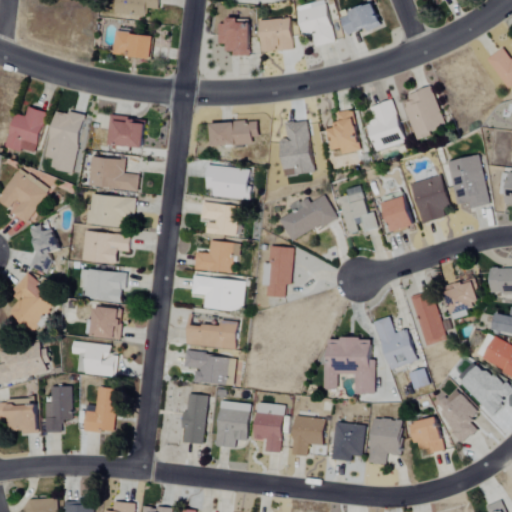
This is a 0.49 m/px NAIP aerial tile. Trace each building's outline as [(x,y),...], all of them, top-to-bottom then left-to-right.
[(159,10),(159,0),(114,0),(113,14),(146,15),(146,10),(159,10)] [(336,42),(324,0),(296,8),(304,37),(313,35),(317,47),(336,42)] [(348,36),(381,24),(374,5),(341,18),(348,36)] [(250,24),(239,24),(239,19),(228,19),(228,25),(219,25),(220,45),(227,45),(228,56),(251,56),(250,24)] [(261,53),(292,52),(291,20),(259,21),(261,53)] [(152,61),(155,38),(117,33),(114,56),(152,61)] [(511,60),(511,61),(504,49),(489,59),(511,94),(511,60)] [(411,94),(414,101),(404,104),(415,139),(445,129),(432,87),(411,94)] [(404,144),(394,101),(374,106),(378,121),(368,123),(375,151),(404,144)] [(34,156),(48,114),(29,108),(25,119),(15,116),(6,147),(34,156)] [(74,174),(86,118),(56,111),(46,158),(53,159),(50,169),(74,174)] [(330,151),(341,150),(341,155),(360,152),(354,111),(336,113),(338,122),(332,123),(333,130),(327,130),(330,151)] [(145,148),(147,121),(110,118),(108,146),(145,148)] [(314,175),(309,122),(286,124),(287,140),(281,140),(284,177),(314,175)] [(260,123),(212,124),(213,147),(255,146),(254,138),(261,138),(260,123)] [(448,163),(457,206),(469,204),(470,210),(490,205),(480,156),(448,163)] [(127,161),(92,157),(89,187),(138,193),(140,176),(125,174),(127,161)] [(213,197),(248,201),(252,172),(209,166),(206,189),(214,190),(213,197)] [(50,191),(17,170),(0,197),(0,204),(29,223),(50,191)] [(511,173),(502,173),(499,195),(506,196),(505,204),(511,204),(511,173)] [(451,208),(442,176),(412,185),(423,225),(446,218),(444,210),(451,208)] [(340,199),(349,235),(362,232),(363,233),(379,230),(375,214),(369,215),(362,187),(347,190),(348,197),(340,199)] [(89,225),(124,229),(125,221),(136,222),(138,200),(92,195),(89,225)] [(322,226),(323,228),(339,220),(326,196),(311,204),(308,199),(292,207),(295,213),(280,220),(291,242),(322,226)] [(415,227),(407,198),(385,204),(393,234),(415,227)] [(239,207),(203,204),(201,221),(208,222),(206,235),(236,238),(239,207)] [(53,268),(49,256),(62,252),(57,231),(46,234),(44,226),(29,230),(40,271),(53,268)] [(83,262),(118,266),(120,252),(131,253),(133,237),(86,232),(83,262)] [(195,272),(232,274),(233,256),(239,256),(240,244),(207,243),(207,254),(196,253),(195,272)] [(267,297),(286,299),(287,286),(291,286),(295,249),(271,247),(269,267),(264,267),(263,286),(268,287),(267,297)] [(511,292),(511,267),(490,268),(490,293),(511,292)] [(127,275),(84,270),(81,299),(124,303),(127,275)] [(481,304),(473,273),(455,278),(456,284),(445,287),(454,320),(471,315),(469,307),(481,304)] [(30,332),(57,304),(28,275),(12,291),(21,300),(9,311),(30,332)] [(244,283),(194,278),(192,295),(205,296),(204,310),(241,314),(244,283)] [(426,346),(447,341),(433,291),(412,297),(426,346)] [(93,337),(118,339),(121,310),(96,307),(93,337)] [(511,310),(511,315),(497,313),(494,330),(511,332),(511,310)] [(418,362),(409,330),(395,334),(390,317),(376,321),(390,370),(418,362)] [(235,351),(238,323),(219,321),(219,324),(190,320),(187,345),(235,351)] [(376,395),(376,369),(373,369),(373,338),(330,339),(331,363),(325,363),(325,389),(339,389),(339,375),(356,375),(356,395),(376,395)] [(511,345),(492,338),(483,361),(504,369),(503,374),(511,377),(511,345)] [(112,346),(74,342),(72,353),(80,354),(78,373),(115,377),(118,356),(111,355),(112,346)] [(0,384),(48,372),(41,345),(18,351),(17,348),(0,352),(0,357),(2,364),(0,364),(0,384)] [(194,382),(233,386),(236,358),(186,353),(185,367),(196,368),(194,382)] [(461,383),(493,414),(511,394),(511,392),(480,363),(461,383)] [(409,373),(415,390),(431,385),(425,368),(409,373)] [(72,387),(51,387),(51,403),(46,403),(46,434),(63,433),(63,421),(73,421),(72,387)] [(118,389),(98,388),(97,412),(86,412),(85,431),(116,433),(118,389)] [(480,414),(456,389),(435,409),(465,441),(478,430),(471,422),(480,414)] [(203,445),(208,396),(188,394),(183,443),(203,445)] [(24,434),(39,433),(38,400),(9,401),(9,429),(23,429),(24,434)] [(217,447),(236,448),(236,440),(248,441),(250,404),(219,402),(217,447)] [(278,406),(258,403),(254,439),(267,441),(266,452),(280,453),(285,416),(277,415),(278,406)] [(445,449),(437,417),(410,424),(418,455),(445,449)] [(326,419),(295,418),(293,455),(309,456),(309,445),(324,446),(326,419)] [(401,456),(403,421),(374,419),(371,464),(387,465),(388,455),(401,456)] [(332,459),(352,462),(353,455),(363,457),(366,426),(337,422),(332,459)] [(28,499),(28,511),(57,511),(57,498),(28,499)] [(507,511),(503,500),(486,507),(487,511),(507,511)] [(66,501),(65,511),(94,511),(94,501),(66,501)] [(104,510),(103,511),(135,511),(136,503),(114,502),(113,511),(104,510)]
